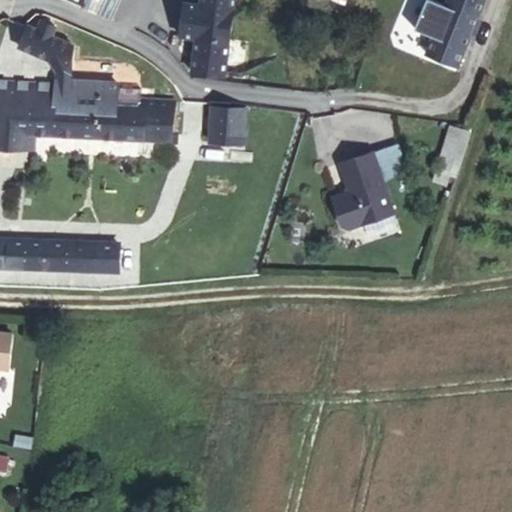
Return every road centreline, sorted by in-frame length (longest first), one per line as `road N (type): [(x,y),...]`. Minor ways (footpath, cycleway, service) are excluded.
road 1 (track): [(511,283),(0,296)]
road 2 (unknown): [(61,0),(111,20),(214,86),(445,109)]
